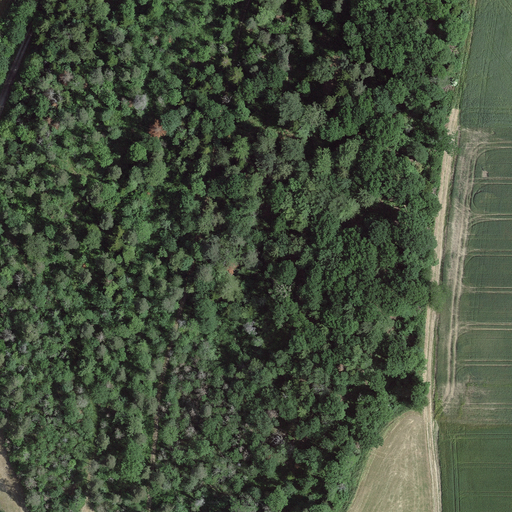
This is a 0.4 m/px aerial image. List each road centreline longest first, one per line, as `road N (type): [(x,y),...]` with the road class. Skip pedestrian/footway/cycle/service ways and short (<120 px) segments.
road 1 (track): [(252,0),(160,384),(149,511)]
road 2 (track): [(86,511),(72,483),(106,426),(38,274),(0,225)]
